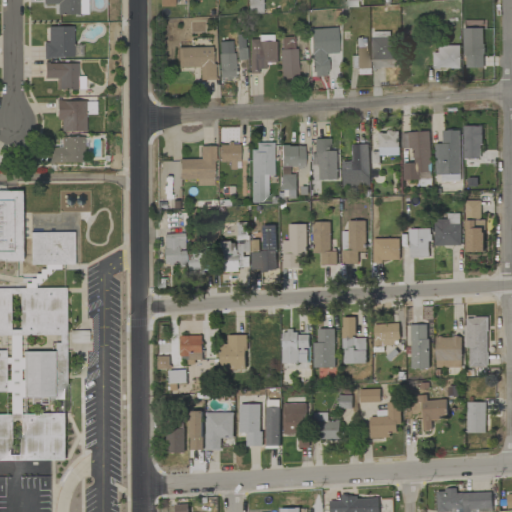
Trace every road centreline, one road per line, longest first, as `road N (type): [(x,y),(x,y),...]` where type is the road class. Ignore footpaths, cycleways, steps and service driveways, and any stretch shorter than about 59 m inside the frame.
road 1 (secondary): [(140,0),(143,511)]
road 2 (residential): [(143,120),(511,94)]
road 3 (residential): [(143,310),(511,289)]
road 4 (residential): [(143,484),(511,469)]
road 5 (residential): [(13,0),(13,122)]
